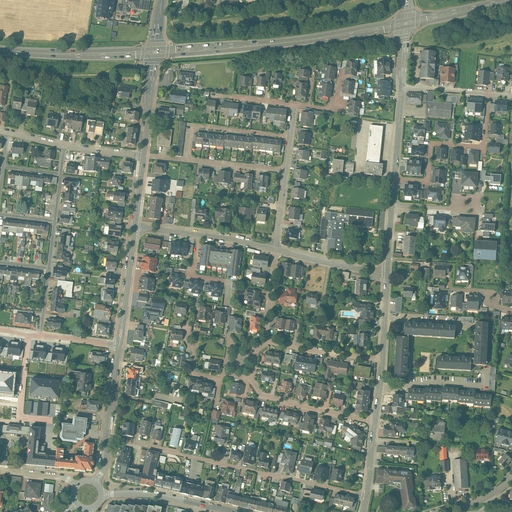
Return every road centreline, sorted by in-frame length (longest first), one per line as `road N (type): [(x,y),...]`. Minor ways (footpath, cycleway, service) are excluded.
road 1 (residential): [(106,437),(365,494)]
road 2 (secondary): [(152,53),(406,24)]
road 3 (residential): [(394,179),(426,180),(431,144),(482,146),(488,94)]
road 4 (secondary): [(0,52),(152,53)]
road 5 (residential): [(250,378),(266,400),(373,424)]
road 6 (residential): [(23,372),(19,417),(49,420),(48,475)]
road 7 (residential): [(290,136),(195,126),(188,158)]
road 8 (residential): [(119,346),(135,226)]
